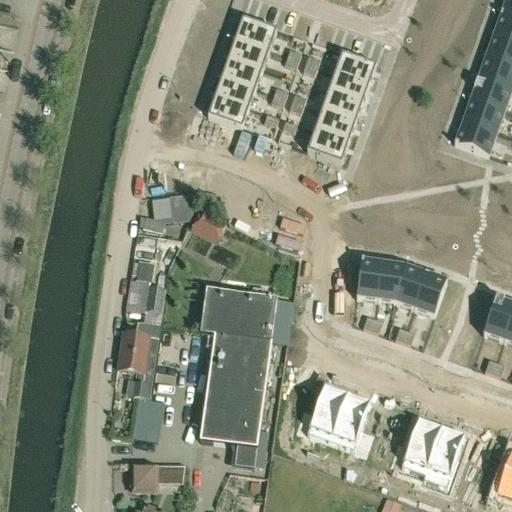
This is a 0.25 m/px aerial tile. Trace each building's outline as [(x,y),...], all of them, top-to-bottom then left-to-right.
[(511,0),(506,0),(500,18),(511,22),(511,0)] [(511,22),(500,18),(493,40),(511,46),(511,22)] [(242,23),(235,44),(269,56),(276,35),(242,23)] [(511,46),(493,40),(485,61),(511,70),(511,46)] [(235,44),(228,63),(263,75),(269,56),(235,44)] [(292,55),(289,63),(299,66),(301,58),(292,55)] [(342,58),(335,79),(369,91),(376,71),(342,58)] [(308,61),(305,68),(315,72),(317,64),(308,61)] [(511,70),(485,61),(477,83),(511,95),(511,94),(511,70)] [(228,63),(222,82),(256,94),(263,75),(228,63)] [(289,63),(286,70),(296,73),(299,66),(289,63)] [(305,68),(303,76),(312,79),(315,72),(305,68)] [(335,79),(328,98),(362,110),(369,91),(335,79)] [(222,82),(215,101),(249,113),(256,94),(222,82)] [(477,83),(470,104),(504,117),(511,95),(477,83)] [(282,95),(279,102),(288,106),(291,98),(282,95)] [(291,98),(288,106),(298,109),(300,101),(291,98)] [(328,98),(321,117),(355,129),(362,110),(328,98)] [(215,101),(208,121),(242,133),(249,113),(215,101)] [(470,104),(462,126),(496,138),(504,117),(470,104)] [(271,113),(269,120),(278,124),(281,116),(271,113)] [(321,117),(314,136),(348,148),(355,129),(321,117)] [(288,118),(285,126),(294,129),(297,122),(288,118)] [(269,120),(266,128),(275,131),(278,124),(269,120)] [(285,126),(282,134),(292,137),(294,129),(285,126)] [(462,126),(454,148),(489,160),(496,138),(462,126)] [(314,136),(307,157),(341,169),(348,148),(314,136)] [(202,212),(200,197),(171,201),(174,224),(195,222),(194,213),(202,212)] [(219,222),(225,209),(209,201),(193,232),(220,246),(230,228),(219,222)] [(163,224),(145,221),(144,230),(161,233),(163,224)] [(140,265),(136,285),(152,287),(155,268),(140,265)] [(361,266),(356,303),(377,306),(383,269),(361,266)] [(383,269),(377,306),(396,309),(405,272),(383,269)] [(405,272),(396,309),(414,315),(426,279),(405,272)] [(426,279),(414,315),(434,322),(447,286),(426,279)] [(166,293),(149,291),(145,315),(162,318),(166,293)] [(278,304),(265,302),(266,295),(252,293),(251,300),(207,294),(200,339),(215,341),(201,446),(238,451),(235,471),(255,474),(255,472),(263,473),(266,453),(258,451),(278,304)] [(511,309),(496,304),(483,340),(504,347),(511,323),(511,309)] [(367,324),(363,333),(371,336),(374,327),(367,324)] [(374,327),(371,336),(379,339),(382,329),(374,327)] [(398,335),(395,344),(402,347),(406,338),(398,335)] [(154,373),(145,372),(150,342),(123,338),(118,375),(139,378),(138,386),(131,385),(128,399),(150,402),(154,373)] [(406,338),(402,347),(410,350),(413,340),(406,338)] [(488,367),(485,376),(492,379),(496,369),(488,367)] [(496,369),(492,379),(500,382),(503,372),(496,369)] [(303,414),(295,437),(307,441),(309,436),(332,444),(348,400),(324,392),(315,418),(303,414)] [(348,400),(332,444),(355,452),(353,457),(365,462),(373,439),(362,435),(371,408),(348,400)] [(397,447),(389,470),(401,474),(403,469),(426,477),(442,433),(418,425),(409,452),(397,447)] [(442,433),(426,477),(450,485),(448,491),(460,495),(468,472),(456,468),(466,442),(442,433)] [(492,481),(484,503),(496,508),(498,502),(511,507),(511,460),(503,485),(492,481)] [(132,471),(132,497),(156,497),(156,491),(161,491),(169,487),(169,471),(157,471),(132,471)] [(385,511),(405,511),(408,507),(393,499),(385,511)]
